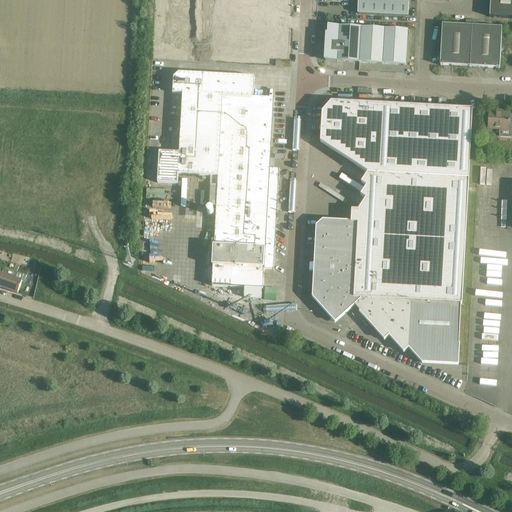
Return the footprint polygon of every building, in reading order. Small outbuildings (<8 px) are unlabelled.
[(264,8),(264,0),(173,0),(171,41),(192,42),(193,12),(204,13),(204,3),(224,4),(223,14),(256,16),(264,8)] [(358,0),(358,14),(408,16),(409,0),(358,0)] [(511,0),(490,0),(489,17),(511,18),(511,0)] [(440,66),(470,67),(472,26),(442,25),(440,66)] [(359,63),(361,28),(328,26),(326,61),(359,63)] [(500,69),(502,28),(472,26),(470,67),(500,69)] [(382,64),(384,30),(361,28),(359,63),(382,64)] [(408,31),(384,30),(382,64),(406,66),(408,31)] [(159,153),(158,183),(177,184),(178,175),(211,177),(210,205),(216,206),(212,277),(212,287),(238,288),(237,298),(261,300),(262,289),(263,289),(264,270),(273,270),(275,248),(279,169),(270,168),(274,99),(253,98),(254,78),(179,74),(173,79),(172,94),(177,95),(182,95),(180,134),(173,134),(172,153),(159,153)] [(458,366),(472,111),(331,103),(322,114),(320,143),(357,167),(367,174),(361,184),(366,187),(361,196),(366,200),(358,211),(351,211),(351,223),(323,222),(317,227),(315,265),(310,265),(309,272),(313,272),(312,298),(335,324),(354,307),(384,339),(389,335),(404,352),(408,348),(422,364),(458,366)] [(110,121),(111,110),(71,108),(71,119),(110,121)] [(132,210),(137,111),(111,110),(107,209),(132,210)] [(511,137),(511,116),(510,116),(510,114),(489,113),(488,123),(488,129),(500,130),(500,137),(511,137)] [(156,192),(177,193),(177,185),(156,184),(156,192)] [(0,195),(0,220),(91,233),(94,208),(0,195)] [(172,226),(172,214),(160,215),(161,226),(172,226)] [(20,256),(18,264),(27,267),(30,258),(20,256)] [(0,287),(18,294),(21,284),(22,281),(24,276),(6,269),(5,271),(4,270),(0,269),(0,287)]
